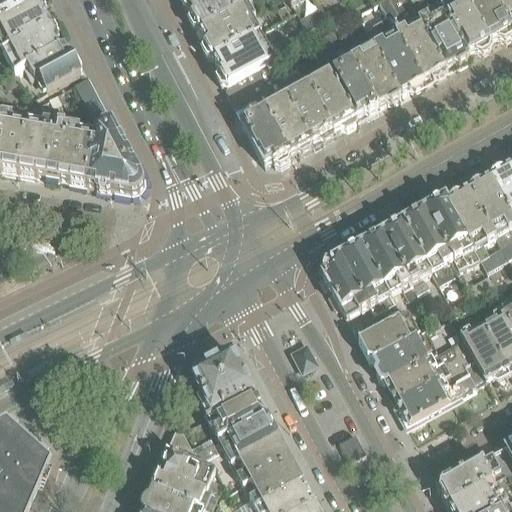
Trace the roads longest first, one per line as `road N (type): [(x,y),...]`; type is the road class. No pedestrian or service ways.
road 1 (tertiary): [(511,79),(244,223)]
road 2 (tertiary): [(276,263),(511,131)]
road 3 (tertiary): [(401,488),(276,263)]
road 4 (tertiary): [(237,288),(353,511)]
road 5 (tertiary): [(244,223),(133,8)]
road 6 (tertiary): [(110,511),(199,309)]
road 7 (tertiary): [(172,253),(0,338)]
road 8 (residential): [(172,253),(161,233),(0,205)]
road 9 (tertiary): [(92,0),(167,160)]
road 10 (tertiary): [(147,335),(80,474)]
road 11 (tertiary): [(17,398),(147,335)]
road 12 (residential): [(511,426),(401,488)]
